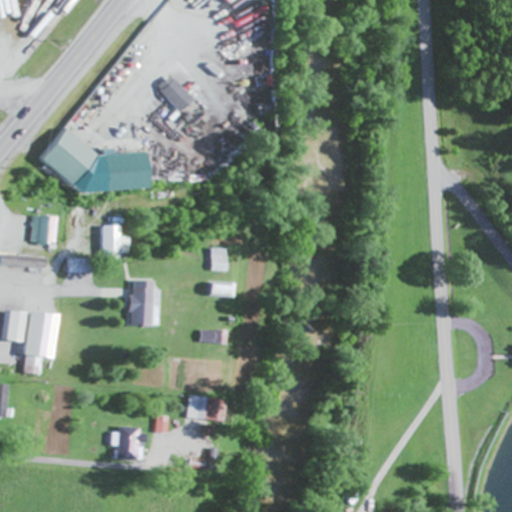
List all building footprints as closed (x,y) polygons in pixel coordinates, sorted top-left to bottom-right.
[(151,89),(174,114),(188,101),(166,77),(151,89)] [(25,164),(61,187),(72,169),(36,146),(25,164)] [(53,220),(31,220),(31,245),(53,245),(53,220)] [(94,229),(94,257),(121,257),(121,240),(110,240),(110,229),(94,229)] [(201,273),(215,273),(215,252),(201,252),(201,273)] [(129,328),(152,328),(153,284),(129,283),(129,328)] [(33,315),(9,315),(9,341),(33,341),(33,315)] [(41,375),(41,359),(26,359),(26,375),(41,375)] [(0,386),(0,419),(9,419),(9,386),(0,386)] [(182,422),(212,423),(212,400),(182,399),(182,422)] [(198,462),(184,462),(184,471),(198,472),(198,462)]
